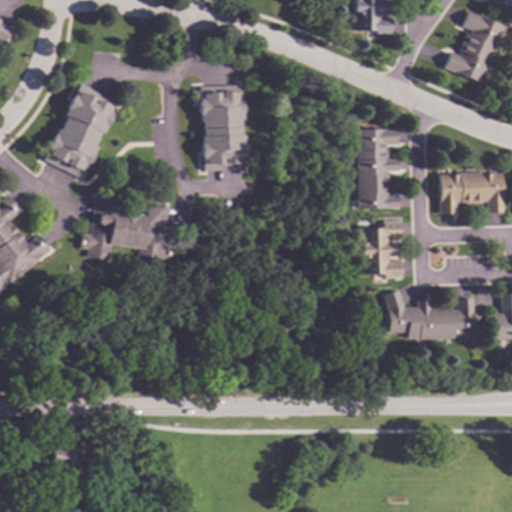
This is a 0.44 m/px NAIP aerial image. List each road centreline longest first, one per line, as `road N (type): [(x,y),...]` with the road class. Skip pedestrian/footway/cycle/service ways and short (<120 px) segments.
road 1 (tertiary): [(0,409),(503,406)]
road 2 (residential): [(511,138),(287,45),(187,14),(89,0)]
road 3 (residential): [(416,235),(418,277),(503,278),(509,267),(506,237),(416,235)]
road 4 (residential): [(0,128),(32,85),(53,0)]
road 5 (residential): [(425,105),(413,140),(416,235)]
